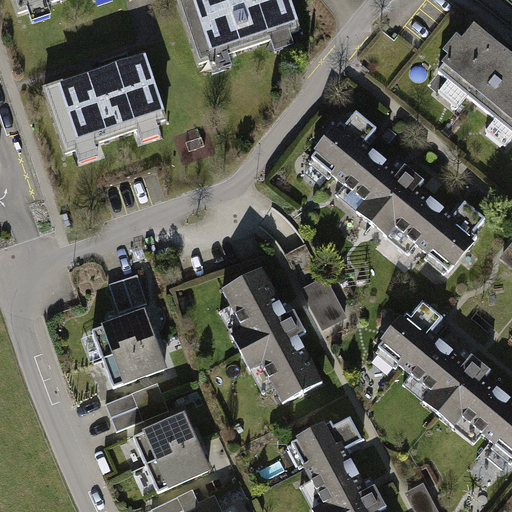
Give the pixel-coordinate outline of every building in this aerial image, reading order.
[(20,0),(23,9),(34,6),(39,23),(58,18),(55,8),(80,0),(96,0),(98,6),(119,0),(20,0)] [(297,0),(188,0),(185,1),(205,68),(216,65),(219,74),(239,69),(236,59),(275,47),(278,55),(300,48),(298,41),(309,37),(297,0)] [(511,49),(485,26),(473,41),(467,36),(451,55),(460,62),(448,75),(511,129),(511,49)] [(176,118),(156,56),(48,90),(70,159),(80,155),(84,166),(105,160),(101,147),(145,133),(149,148),(170,141),(164,121),(176,118)] [(310,174),(355,210),(394,162),(349,126),(310,174)] [(355,210),(402,249),(441,201),(394,162),(355,210)] [(441,201),(402,249),(449,287),(488,239),(441,201)] [(511,243),(500,259),(511,268),(511,243)] [(209,298),(239,355),(301,322),(294,310),(283,316),(280,311),(259,272),(209,298)] [(328,276),(301,290),(323,333),(350,319),(328,276)] [(376,361),(422,396),(460,346),(414,311),(376,361)] [(154,315),(99,334),(109,363),(164,343),(154,315)] [(301,322),(239,355),(270,413),(324,384),(300,339),(307,335),(301,322)] [(164,343),(109,363),(120,394),(175,375),(164,343)] [(422,396),(471,434),(510,384),(460,346),(422,396)] [(471,434),(511,465),(511,386),(510,384),(471,434)] [(193,418),(140,443),(153,471),(206,446),(193,418)] [(284,456),(314,511),(365,511),(387,500),(381,488),(368,494),(345,452),(333,429),(284,456)] [(206,446),(153,471),(165,497),(219,472),(206,446)] [(436,511),(423,485),(405,494),(413,511),(436,511)] [(393,511),(387,500),(365,511),(393,511)]
